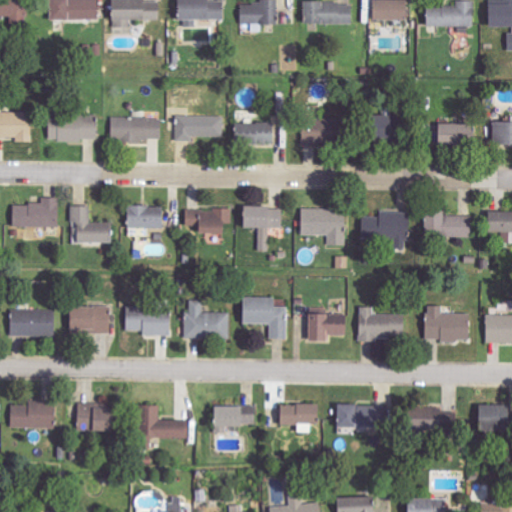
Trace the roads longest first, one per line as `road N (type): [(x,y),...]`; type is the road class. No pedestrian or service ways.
road 1 (residential): [(0,364),(511,371)]
road 2 (residential): [(0,173),(511,177)]
